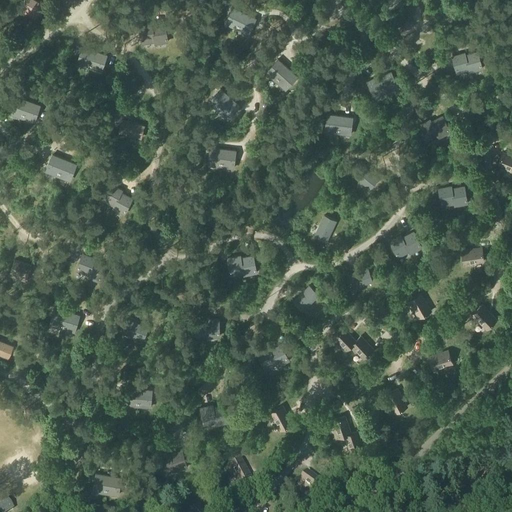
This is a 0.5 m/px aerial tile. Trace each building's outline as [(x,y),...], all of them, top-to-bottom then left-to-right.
[(25,0),(19,11),(36,20),(43,4),(38,1),(36,0),(25,0)] [(224,24),(237,30),(245,13),(233,7),(224,24)] [(245,13),(237,30),(249,36),(257,19),(245,13)] [(152,25),(139,27),(142,44),(144,43),(149,43),(149,40),(154,39),(152,27),(152,25)] [(165,25),(152,27),(154,39),(154,42),(160,41),(160,43),(165,42),(168,42),(165,25)] [(76,65),(89,69),(95,51),(82,47),(76,65)] [(95,51),(89,69),(102,73),(108,55),(95,51)] [(477,52),(465,55),(468,67),(469,70),(474,68),(475,70),(480,69),(482,68),(477,52)] [(464,53),(452,57),(457,73),(459,73),(464,71),(463,69),(468,67),(465,55),(464,53)] [(265,73),(275,82),(288,67),(278,59),(265,73)] [(288,67),(275,82),(286,90),(298,76),(288,67)] [(391,72),(379,78),(385,89),(386,91),(391,89),(392,91),(396,89),(399,87),(391,72)] [(378,76),(367,82),(375,97),(377,96),(382,94),(380,92),(385,89),(379,78),(378,76)] [(208,102),(218,112),(231,97),(221,88),(208,102)] [(9,114),(22,119),(28,101),(16,96),(9,114)] [(231,97),(218,112),(228,121),(241,107),(231,97)] [(28,101),(22,119),(35,123),(41,105),(28,101)] [(324,133),(338,134),(340,115),(327,114),(324,133)] [(340,115),(338,134),(351,136),(353,117),(340,115)] [(442,116),(431,122),(436,133),(437,135),(442,133),(443,135),(448,133),(450,132),(442,116)] [(118,134),(142,139),(146,126),(142,125),(122,120),(118,134)] [(430,120),(418,126),(426,141),(428,140),(433,138),(431,136),(436,133),(431,122),(430,120)] [(208,166),(221,168),(223,149),(210,147),(208,166)] [(223,149),(221,168),(234,170),(237,150),(223,149)] [(511,155),(503,152),(498,165),(508,169),(507,171),(511,173),(511,155)] [(48,165),(46,172),(57,176),(64,160),(52,155),(51,159),(48,165)] [(64,160),(57,176),(58,177),(68,181),(69,181),(72,174),(74,169),(76,165),(64,160)] [(351,174),(370,190),(379,179),(376,176),(360,164),(351,174)] [(110,185),(102,200),(104,201),(109,204),(110,201),(115,204),(120,193),(122,191),(110,185)] [(451,186),(438,189),(441,206),(444,205),(449,204),(448,202),(453,201),(451,189),(451,186)] [(464,186),(451,189),(453,201),(454,204),(459,203),(460,205),(464,204),(467,204),(464,186)] [(115,204),(114,206),(118,209),(117,211),(122,213),(124,214),(132,199),(120,193),(115,204)] [(315,236),(327,243),(337,221),(324,215),(319,227),(315,236)] [(413,232),(402,238),(408,249),(409,251),(413,249),(414,251),(419,248),(421,247),(413,232)] [(401,236),(389,242),(397,257),(399,256),(404,253),(403,251),(408,249),(402,238),(401,236)] [(481,247),(461,250),(464,268),(473,266),(472,263),(474,263),(484,262),(481,247)] [(82,254),(76,270),(78,271),(83,273),(84,270),(89,272),(93,261),(94,258),(82,254)] [(240,256),(227,258),(231,275),(233,275),(238,274),(238,271),(243,271),(241,258),(240,256)] [(253,256),(241,258),(243,271),(243,273),(248,272),(249,274),(254,274),(256,273),(253,256)] [(9,276),(26,282),(32,266),(15,261),(9,276)] [(89,272),(88,275),(93,277),(92,279),(97,281),(99,282),(105,265),(93,261),(89,272)] [(347,277),(351,289),(372,282),(368,270),(347,277)] [(294,302),(303,311),(318,295),(309,286),(294,302)] [(421,294),(406,302),(410,310),(413,308),(413,309),(418,319),(419,318),(430,312),(425,302),(424,300),(421,294)] [(482,305),(470,317),(476,323),(478,321),(479,322),(486,330),(497,320),(482,305)] [(52,318),(49,325),(50,325),(61,329),(67,312),(55,308),(53,312),(52,318)] [(67,312),(61,329),(62,329),(73,332),(74,333),(76,326),(77,320),(79,316),(67,312)] [(206,332),(206,320),(206,317),(193,318),(194,335),(202,335),(201,332),(206,332)] [(219,319),(206,320),(206,332),(206,335),(212,334),(212,337),(217,337),(219,337),(219,319)] [(122,332),(143,340),(148,328),(127,320),(122,332)] [(343,329),(335,337),(342,344),(340,346),(345,352),(350,347),(356,342),(343,329)] [(356,342),(350,347),(354,352),(357,350),(364,357),(372,350),(360,338),(356,342)] [(0,355),(7,358),(12,346),(0,341),(0,355)] [(281,345),(270,350),(275,362),(276,364),(281,362),(282,364),(286,362),(289,361),(281,345)] [(269,348),(257,354),(264,369),(267,368),(271,366),(270,364),(275,362),(270,350),(269,348)] [(435,355),(428,357),(433,373),(442,370),(441,368),(442,367),(452,364),(447,351),(437,354),(435,355)] [(130,407),(138,408),(139,389),(126,387),(124,406),(130,407)] [(139,389),(138,408),(151,409),(153,390),(139,389)] [(397,389),(382,397),(386,405),(389,403),(390,405),(394,414),(407,407),(401,397),(400,395),(397,389)] [(226,405),(213,408),(215,420),(216,422),(221,422),(221,424),(226,423),(229,423),(226,405)] [(215,421),(213,408),(212,406),(200,408),(203,425),(211,424),(211,421),(215,421)] [(283,406),(267,414),(271,422),(274,421),(275,422),(279,431),(293,424),(283,406)] [(336,440),(343,437),(351,434),(345,417),(333,421),(336,431),(333,432),(336,440)] [(351,434),(343,437),(349,454),(363,449),(358,432),(351,434)] [(182,451),(169,454),(173,466),(174,469),(179,467),(179,470),(184,468),(187,467),(182,451)] [(173,467),(169,455),(169,452),(156,456),(162,473),(169,471),(168,468),(173,467)] [(241,460),(226,469),(230,477),(232,475),(233,476),(238,486),(251,479),(241,460)] [(307,471),(296,485),(303,490),(305,488),(306,489),(314,495),(323,483),(307,471)] [(92,492),(106,494),(109,476),(96,474),(92,492)] [(109,476),(106,494),(119,496),(122,478),(109,476)] [(0,503),(0,511),(9,511),(14,509),(7,499),(0,503)]
